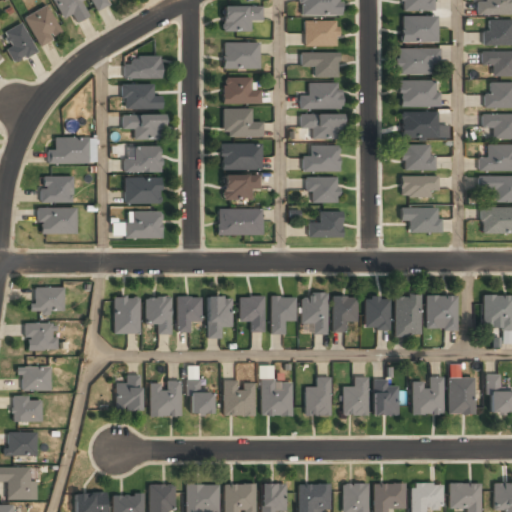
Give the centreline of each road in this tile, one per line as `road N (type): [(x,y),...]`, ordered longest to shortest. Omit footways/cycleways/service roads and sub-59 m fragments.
road 1 (residential): [(511,262),(0,263)]
road 2 (residential): [(117,452),(511,451)]
road 3 (residential): [(0,249),(10,167),(51,92),(98,51),(185,0)]
road 4 (residential): [(191,0),(192,264)]
road 5 (residential): [(369,263),(368,0)]
